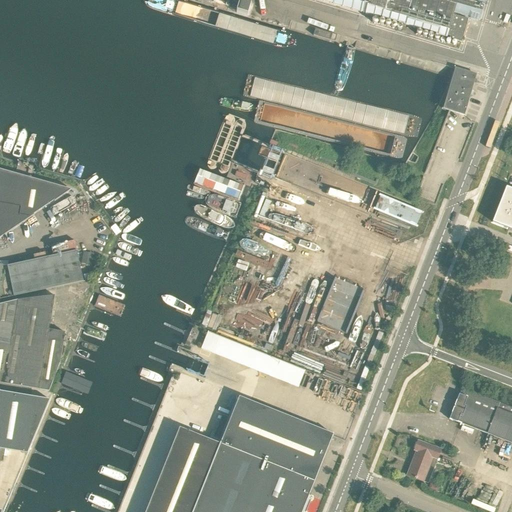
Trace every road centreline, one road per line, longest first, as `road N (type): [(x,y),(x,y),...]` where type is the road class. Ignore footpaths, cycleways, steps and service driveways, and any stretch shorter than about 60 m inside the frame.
road 1 (unclassified): [(401,340),(511,58)]
road 2 (tertiary): [(350,475),(401,340)]
